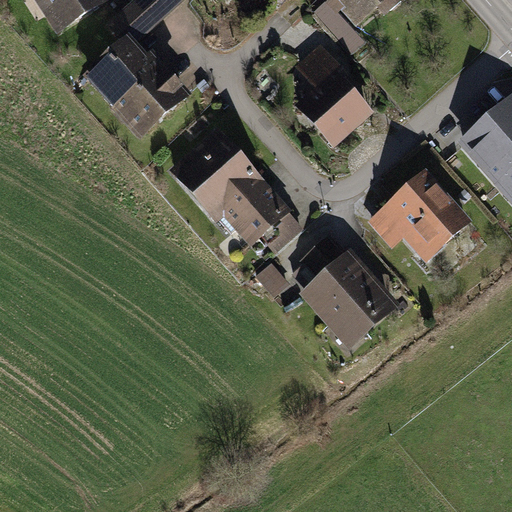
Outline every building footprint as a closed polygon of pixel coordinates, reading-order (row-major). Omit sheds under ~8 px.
[(106,0),(105,0),(48,0),(66,26),(106,0)] [(182,0),(137,0),(109,26),(127,46),(91,79),(116,106),(122,101),(147,129),(184,97),(152,62),(146,67),(129,48),(182,0)] [(385,0),(332,0),(330,2),(335,7),(343,0),(351,9),(347,12),(358,24),(385,0)] [(341,75),(320,52),(301,69),(306,74),(314,67),(329,85),(305,106),(318,121),(319,129),(333,146),(368,116),(336,79),(341,75)] [(483,166),(511,141),(511,103),(465,145),(483,166)] [(286,213),(219,137),(176,174),(216,219),(217,218),(232,234),(242,225),(255,240),(286,213)] [(502,188),(511,179),(511,141),(483,166),(502,188)] [(466,224),(425,178),(393,207),(412,228),(405,234),(421,253),(425,253),(438,241),(445,244),(466,224)] [(511,179),(502,188),(510,197),(511,195),(511,179)] [(390,308),(348,261),(324,283),(307,263),(294,275),(311,294),(309,296),(346,338),(360,326),(364,331),(390,308)]
